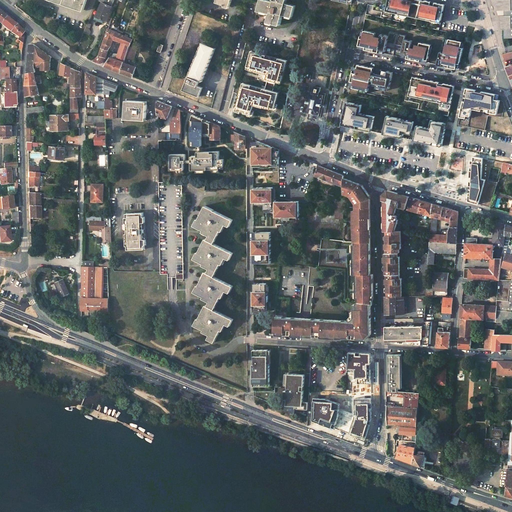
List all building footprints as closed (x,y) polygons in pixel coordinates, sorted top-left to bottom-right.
[(87,0),(53,0),(83,11),(87,0)] [(97,0),(97,1),(102,3),(96,17),(105,21),(115,0),(97,0)] [(287,0),(274,0),(274,1),(275,1),(275,2),(266,0),(261,0),(258,11),(263,13),(263,12),(270,14),(268,22),(273,24),(280,26),(283,16),(292,18),(295,7),(286,4),(287,0)] [(388,0),(386,11),(418,18),(421,0),(388,0)] [(425,1),(421,0),(418,18),(441,23),(445,4),(425,0),(425,1)] [(508,15),(507,0),(493,0),(497,10),(506,10),(506,15),(508,15)] [(511,0),(507,0),(508,15),(506,15),(503,15),(503,28),(506,28),(507,35),(511,34),(511,0)] [(15,24),(6,16),(1,24),(3,27),(12,32),(19,37),(18,40),(20,42),(23,43),(25,34),(15,24)] [(88,35),(92,25),(87,23),(84,33),(88,35)] [(109,29),(108,29),(102,49),(109,51),(110,48),(114,40),(122,43),(131,46),(134,39),(109,29)] [(363,39),(361,38),(359,46),(366,47),(365,49),(379,52),(379,50),(386,51),(387,48),(402,51),(401,55),(408,56),(407,58),(420,61),(421,59),(428,60),(429,53),(431,46),(431,45),(420,43),(419,46),(411,45),(412,41),(405,39),(406,36),(389,32),(389,36),(381,34),(381,36),(376,34),(376,33),(365,31),(363,39)] [(462,42),(449,39),(448,45),(447,44),(445,53),(440,52),(437,65),(449,67),(449,65),(457,67),(457,63),(460,64),(463,49),(461,48),(462,43),(462,42)] [(131,46),(122,43),(118,56),(117,55),(116,57),(118,57),(117,59),(115,59),(111,57),(105,66),(121,72),(126,61),(127,57),(131,47),(131,46)] [(198,86),(200,81),(202,82),(215,48),(202,43),(188,77),(189,77),(187,82),(186,82),(183,90),(199,96),(203,88),(198,86)] [(34,44),(30,44),(29,45),(28,56),(27,73),(37,72),(36,67),(42,66),(43,71),(51,70),(50,60),(52,57),(45,53),(34,44)] [(138,50),(131,47),(127,57),(134,60),(138,50)] [(109,51),(102,49),(100,55),(95,61),(101,63),(104,62),(106,59),(109,51)] [(273,92),(275,83),(276,80),(281,82),(283,76),(281,75),(282,71),(284,72),(287,61),(278,59),(277,62),(265,59),(266,56),(251,52),(247,67),(255,70),(255,72),(267,75),(265,80),(267,81),(264,90),(263,89),(262,92),(250,89),(251,86),(242,84),(239,96),(241,97),(238,107),(236,107),(235,112),(240,114),(241,113),(241,112),(244,112),(244,114),(249,115),(250,111),(252,112),(253,106),(262,109),(263,106),(267,107),(272,109),(274,104),(275,105),(278,93),(273,92)] [(511,52),(503,54),(503,55),(505,60),(511,58),(511,65),(506,67),(509,73),(510,76),(511,75),(511,52)] [(128,62),(126,61),(121,72),(134,77),(137,67),(127,63),(128,62)] [(72,67),(62,62),(61,74),(71,76),(72,67)] [(374,68),(355,64),(351,81),(354,82),(354,85),(353,88),(361,89),(368,91),(369,91),(371,81),(373,81),(373,85),(376,86),(387,88),(390,88),(393,72),(387,71),(386,77),(375,74),(376,72),(373,71),(374,68)] [(81,72),(73,68),(72,77),(71,77),(70,83),(72,83),(73,83),(73,87),(81,88),(81,72)] [(86,94),(97,94),(105,94),(105,89),(105,80),(87,72),(86,94)] [(35,73),(27,73),(26,92),(26,98),(40,94),(35,73)] [(332,75),(328,74),(325,87),(332,89),(335,75),(332,75)] [(440,82),(413,76),(409,96),(441,102),(440,106),(450,108),(455,85),(444,83),(444,85),(439,84),(440,82)] [(1,87),(1,92),(16,93),(16,85),(16,80),(1,80),(1,87)] [(118,86),(105,80),(105,89),(116,93),(118,86)] [(321,87),(315,86),(314,90),(314,91),(313,94),(310,93),(309,93),(305,112),(310,113),(314,114),(319,115),(323,96),(322,96),(320,95),(320,93),(321,87)] [(81,88),(73,87),(71,114),(78,114),(77,94),(82,95),(82,94),(81,88)] [(499,95),(466,88),(460,117),(470,119),(472,109),(497,114),(500,100),(498,100),(499,95)] [(16,93),(1,92),(1,105),(4,105),(4,108),(12,108),(12,106),(16,106),(16,93)] [(147,102),(126,100),(124,119),(145,121),(147,102)] [(362,104),(347,100),(342,125),(372,131),(375,115),(361,112),(362,104)] [(172,107),(158,101),(158,115),(167,119),(172,107)] [(43,108),(26,109),(26,116),(44,116),(43,110),(43,108)] [(181,110),(176,108),(171,123),(171,133),(179,133),(179,136),(181,136),(181,117),(181,115),(181,110)] [(66,114),(51,115),(52,121),(52,127),(54,127),(54,131),(70,130),(70,120),(69,114),(66,114)] [(211,134),(211,123),(193,115),(191,120),(194,121),(194,127),(191,127),(192,140),(194,141),(194,146),(197,146),(202,146),(202,137),(204,137),(204,134),(211,134)] [(414,121),(388,116),(384,134),(403,138),(404,133),(412,134),(414,121)] [(447,123),(432,120),(430,128),(417,125),(414,140),(442,146),(447,123)] [(106,123),(97,123),(97,135),(96,135),(96,144),(95,144),(93,145),(93,147),(95,148),(102,148),(102,144),(107,144),(106,123)] [(221,127),(211,123),(211,134),(211,136),(211,140),(221,139),(221,127)] [(16,127),(0,127),(0,137),(16,137),(16,127)] [(245,136),(235,132),(235,135),(234,141),(234,149),(245,149),(245,136)] [(279,167),(279,150),(257,141),(257,145),(252,145),(252,164),(261,164),(261,167),(279,167)] [(49,158),(65,159),(66,147),(62,147),(62,145),(50,144),(49,158)] [(224,166),(224,159),(219,159),(219,151),(202,152),(197,152),(197,156),(191,156),(191,170),(219,169),(219,166),(224,166)] [(185,163),(185,154),(170,155),(170,171),(184,170),(183,163),(185,163)] [(504,163),(472,156),(471,163),(469,201),(480,204),(491,208),(495,194),(496,191),(501,174),(502,170),(504,163)] [(511,164),(504,163),(502,170),(507,172),(511,172),(511,164)] [(343,176),(318,166),(315,175),(343,186),(343,178),(343,176)] [(6,169),(0,169),(0,180),(1,185),(12,183),(10,169),(6,169)] [(38,174),(27,173),(28,179),(28,192),(35,192),(35,187),(38,187),(38,176),(42,176),(42,174),(38,174)] [(356,209),(356,220),(353,220),(353,237),(356,237),(356,241),(371,242),(370,194),(361,186),(343,178),(343,186),(343,191),(347,193),(346,195),(350,196),(356,203),(356,209)] [(105,185),(93,184),(93,197),(95,197),(95,201),(104,201),(105,185)] [(299,216),(299,201),(287,201),(287,204),(280,204),(280,201),(276,201),(276,197),(273,197),(273,187),(253,187),(253,201),(262,201),(262,202),(264,202),(264,209),(271,209),(271,212),(276,212),(276,216),(283,216),(283,219),(291,219),(291,216),(299,216)] [(403,214),(399,212),(402,204),(410,207),(413,197),(413,195),(393,188),(383,194),(384,230),(385,230),(400,229),(403,214)] [(53,194),(28,193),(29,201),(29,219),(39,219),(39,196),(53,197),(53,194)] [(11,197),(0,197),(0,198),(0,214),(2,214),(2,210),(12,209),(11,197)] [(432,204),(413,197),(410,207),(409,210),(431,216),(432,204)] [(334,202),(334,218),(343,219),(343,202),(334,202)] [(451,209),(432,204),(431,216),(437,217),(450,221),(451,209)] [(232,220),(205,205),(200,215),(198,219),(197,219),(193,227),(207,233),(205,239),(203,239),(200,246),(196,253),(192,260),(208,268),(206,274),(204,273),(201,279),(198,287),(197,286),(193,293),(210,302),(207,307),(206,307),(202,314),(199,321),(198,320),(194,327),(210,336),(208,341),(215,345),(225,325),(230,328),(234,320),(215,311),(224,291),(229,294),(233,287),(214,277),(223,258),(229,261),(232,253),(213,244),(223,225),(228,227),(232,220)] [(459,211),(451,209),(450,221),(450,230),(457,231),(459,211)] [(143,213),(126,213),(126,218),(125,218),(125,224),(126,224),(126,240),(125,240),(125,246),(127,246),(127,250),(144,250),(144,246),(146,246),(145,239),(144,239),(144,223),(145,223),(145,217),(143,217),(143,213)] [(90,231),(103,231),(103,238),(103,242),(111,242),(110,226),(105,226),(105,222),(101,222),(90,222),(90,231)] [(506,225),(495,222),(492,244),(466,242),(465,256),(491,259),(490,270),(470,268),(469,276),(499,279),(503,253),(506,225)] [(511,230),(511,226),(506,225),(503,253),(505,253),(511,255),(511,250),(511,242),(509,242),(510,239),(510,236),(511,236),(511,230)] [(8,226),(0,226),(0,232),(1,241),(10,241),(10,233),(9,233),(8,226)] [(400,229),(385,230),(385,248),(386,248),(386,252),(400,252),(400,248),(401,249),(400,229)] [(437,235),(430,234),(430,236),(430,241),(440,241),(457,242),(457,231),(450,230),(439,229),(439,233),(440,233),(440,235),(437,235)] [(271,264),(271,244),(268,244),(268,240),(271,240),(271,232),(256,232),(256,240),(253,240),(253,254),(256,254),(256,261),(262,261),(262,263),(262,264),(271,264)] [(352,241),(352,301),(358,301),(372,303),(372,296),(371,296),(371,274),(362,274),(362,269),(371,269),(371,242),(356,241),(353,241),(352,241)] [(440,241),(430,241),(428,264),(434,264),(435,251),(439,251),(440,241)] [(457,242),(440,241),(439,251),(456,252),(457,242)] [(511,255),(505,253),(502,266),(511,269),(511,255)] [(262,263),(262,261),(256,261),(256,254),(253,254),(253,263),(262,263)] [(385,256),(384,256),(385,274),(387,273),(387,277),(386,277),(386,296),(402,296),(402,278),(400,278),(400,256),(385,256)] [(84,266),(82,266),(82,298),(109,298),(108,267),(103,267),(94,267),(84,266)] [(447,272),(435,271),(435,286),(434,295),(447,295),(447,272)] [(63,278),(55,282),(62,296),(69,293),(63,278)] [(511,280),(499,279),(498,288),(511,290),(511,280)] [(268,309),(268,292),(266,292),(266,284),(254,284),(254,292),(255,292),(255,296),(254,296),(254,311),(255,311),(262,311),(262,309),(268,309)] [(435,286),(427,286),(426,295),(429,295),(434,295),(435,286)] [(511,290),(498,288),(497,306),(497,309),(511,310),(511,290)] [(386,296),(385,296),(386,314),(397,314),(397,299),(402,299),(402,296),(386,296)] [(452,297),(444,296),(443,317),(451,318),(452,297)] [(109,298),(82,298),(81,309),(88,309),(88,305),(101,305),(101,309),(109,309),(109,298)] [(322,335),(343,336),(343,338),(365,339),(365,337),(370,333),(371,333),(371,306),(372,305),(372,303),(358,301),(356,303),(356,309),(353,309),(353,318),(350,321),(346,321),(345,322),(342,322),(343,321),(326,320),(326,321),(323,321),(323,320),(317,319),(316,320),(313,320),(313,319),(297,318),(297,319),(294,319),(294,318),(287,317),(287,319),(284,318),(284,317),(276,317),(275,332),(285,333),(293,333),(314,335),(322,335)] [(497,306),(462,303),(461,317),(462,317),(461,337),(460,337),(459,347),(472,348),(473,338),(472,338),(473,318),(487,319),(487,321),(496,322),(496,318),(497,309),(497,306)] [(511,310),(497,309),(496,318),(511,319),(511,310)] [(386,324),(386,338),(396,344),(423,346),(425,320),(425,318),(415,318),(415,323),(411,323),(411,325),(396,324),(396,323),(392,323),(392,322),(386,321),(386,324)] [(431,320),(425,320),(423,346),(430,346),(431,320)] [(263,321),(247,321),(247,329),(263,330),(263,321)] [(442,331),(439,331),(438,347),(450,347),(451,332),(442,331)] [(511,332),(495,332),(494,335),(493,349),(500,350),(501,342),(511,342),(511,332)] [(494,335),(488,334),(486,348),(493,349),(494,335)] [(270,387),(270,364),(268,364),(268,359),(268,350),(254,351),(254,356),(255,356),(255,364),(254,364),(253,384),(259,384),(265,384),(265,387),(270,387)] [(403,355),(389,355),(388,391),(402,391),(403,355)] [(374,360),(362,360),(362,376),(374,376),(374,360)] [(511,361),(492,360),(491,366),(500,367),(499,374),(511,374),(511,361)] [(357,362),(349,361),(348,380),(353,381),(354,375),(356,375),(357,362)] [(447,369),(436,369),(435,384),(446,385),(447,369)] [(304,402),(304,391),(301,391),(302,387),(305,387),(305,375),(289,374),(288,392),(285,391),(284,400),(287,400),(287,410),(295,414),(295,409),(303,410),(303,407),(309,407),(309,403),(304,402)] [(420,392),(404,391),(403,406),(418,407),(419,401),(420,392)] [(317,410),(317,401),(309,400),(309,403),(309,407),(309,410),(317,410)] [(403,406),(386,405),(387,425),(417,427),(418,407),(403,406)] [(417,428),(403,427),(403,434),(416,435),(416,434),(417,428)] [(493,441),(493,453),(500,453),(500,442),(503,442),(503,454),(505,454),(505,455),(509,455),(510,440),(500,440),(500,439),(502,439),(503,430),(492,430),(492,438),(494,438),(493,439),(485,439),(484,447),(490,448),(491,441),(493,441)] [(415,448),(401,444),(396,458),(413,464),(414,454),(415,448)] [(427,457),(414,454),(413,464),(425,468),(427,457)] [(453,497),(450,496),(447,503),(454,505),(456,498),(453,497)]
